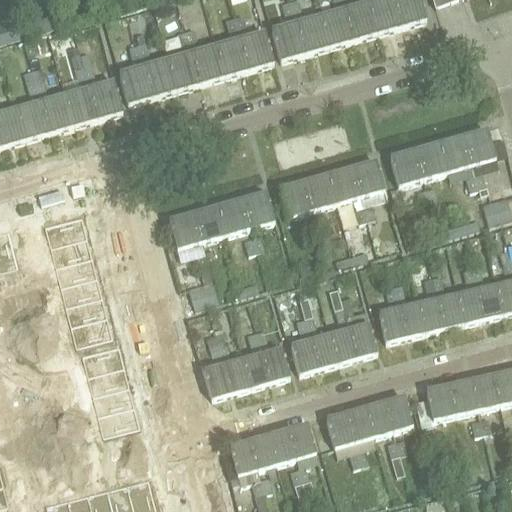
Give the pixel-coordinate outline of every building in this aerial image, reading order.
[(426,27),(424,19),(418,0),(403,0),(393,3),(402,34),(426,27)] [(470,0),(431,0),(435,14),(470,0)] [(296,3),(288,5),(292,18),(300,15),(296,3)] [(393,3),(369,10),(378,41),(402,34),(393,3)] [(284,20),(292,18),(288,5),(280,8),(284,20)] [(353,48),(378,41),(369,10),(344,17),(353,48)] [(344,17),(320,24),(329,54),(353,48),(344,17)] [(55,19),(32,28),(37,41),(49,36),(61,32),(60,30),(55,19)] [(241,19),(233,21),(237,34),(244,32),(241,19)] [(229,36),(237,34),(233,21),(226,23),(229,36)] [(320,24),(296,31),(305,61),(329,54),(320,24)] [(0,31),(0,51),(24,45),(19,26),(0,31)] [(292,65),(305,61),(296,31),(295,31),(272,37),(278,61),(280,68),(288,66),(292,65)] [(193,35),(185,37),(189,49),(197,47),(193,35)] [(181,51),(189,49),(185,37),(177,39),(181,51)] [(265,39),(241,46),(249,77),(273,70),(271,63),(265,39)] [(225,84),(249,77),(241,46),(216,53),(225,84)] [(145,48),(137,50),(140,63),(148,60),(145,48)] [(133,65),(140,63),(137,50),(129,52),(133,65)] [(82,71),(79,60),(77,53),(69,55),(74,74),(78,87),(86,85),(82,71)] [(216,53),(192,60),(201,91),(225,84),(216,53)] [(79,60),(82,71),(86,85),(94,82),(87,58),(79,60)] [(201,91),(192,60),(168,66),(177,98),(201,91)] [(168,66),(144,73),(152,105),(177,98),(168,66)] [(119,80),(126,104),(128,112),(152,105),(144,73),(119,80)] [(39,74),(31,76),(37,98),(45,96),(39,74)] [(37,98),(31,76),(23,78),(30,101),(37,98)] [(114,88),(90,95),(98,126),(123,119),(119,108),(114,88)] [(90,95),(65,102),(74,133),(98,126),(90,95)] [(65,102),(41,109),(50,140),(74,133),(65,102)] [(50,140),(41,109),(17,116),(26,147),(50,140)] [(26,147),(17,116),(0,120),(0,149),(1,154),(26,147)] [(474,136),(452,142),(462,178),(484,172),(474,136)] [(452,142),(432,147),(443,184),(462,178),(452,142)] [(432,147),(413,153),(423,190),(443,184),(432,147)] [(413,153),(393,159),(403,195),(423,190),(413,153)] [(393,159),(373,164),(384,201),(403,195),(393,159)] [(373,164),(352,170),(362,207),(384,201),(373,164)] [(322,179),(301,185),(311,221),(333,215),(322,179)] [(301,185),(281,190),(291,227),(311,221),(301,185)] [(281,190),(261,196),(272,233),(291,227),(281,190)] [(261,196),(242,202),(252,238),(272,233),(261,196)] [(242,202),(222,207),(233,244),(252,238),(242,202)] [(222,207),(201,213),(211,250),(233,244),(222,207)] [(479,210),(472,213),(475,224),(483,222),(479,210)] [(472,213),(464,215),(467,227),(475,224),(472,213)] [(50,250),(87,241),(81,219),(45,229),(50,250)] [(440,222),(432,224),(436,235),(443,233),(440,222)] [(432,224),(425,226),(428,238),(436,235),(432,224)] [(499,227),(462,236),(467,258),(504,248),(499,227)] [(401,233),(393,235),(396,247),(404,244),(401,233)] [(8,234),(0,236),(0,275),(18,271),(8,234)] [(393,235),(385,237),(389,249),(396,247),(393,235)] [(50,250),(55,270),(92,261),(87,241),(50,250)] [(20,250),(22,258),(34,255),(32,247),(20,250)] [(504,248),(467,258),(472,278),(509,268),(504,248)] [(404,252),(397,254),(400,266),(408,264),(404,252)] [(328,253),(320,256),(324,267),(332,265),(328,253)] [(397,254),(389,256),(392,268),(400,266),(397,254)] [(34,255),(22,258),(24,265),(36,263),(34,255)] [(320,256),(313,258),(316,270),(324,267),(320,256)] [(434,257),(423,261),(425,269),(436,265),(434,257)] [(97,281),(92,261),(55,270),(60,290),(97,281)] [(365,263),(357,265),(361,277),(369,275),(365,263)] [(289,265),(281,267),(285,279),(292,276),(289,265)] [(357,265),(350,268),(353,279),(361,277),(357,265)] [(436,265),(425,269),(427,276),(439,273),(436,265)] [(281,267),(273,269),(277,281),(285,279),(281,267)] [(511,279),(509,268),(472,278),(477,297),(511,288),(511,279)] [(326,274),(318,276),(322,288),(329,286),(326,274)] [(250,276),(242,278),(245,290),(253,287),(250,276)] [(318,276),(310,279),(314,290),(322,288),(318,276)] [(242,278),(234,280),(238,292),(245,290),(242,278)] [(97,281),(60,290),(65,310),(102,300),(97,281)] [(32,297),(44,294),(42,286),(30,289),(32,297)] [(511,288),(477,297),(483,319),(511,311),(511,288)] [(44,294),(32,297),(34,305),(46,302),(44,294)] [(260,295),(223,304),(229,326),(265,316),(260,295)] [(453,295),(441,298),(443,306),(455,303),(453,295)] [(433,296),(411,302),(422,339),(443,333),(433,296)] [(302,299),(290,302),(292,310),(304,307),(302,299)] [(70,330),(107,320),(102,300),(65,310),(70,330)] [(411,302),(392,308),(402,345),(422,339),(411,302)] [(455,303),(443,306),(446,314),(457,310),(455,303)] [(15,316),(12,304),(4,306),(7,318),(15,316)] [(304,307),(292,310),(295,318),(306,314),(304,307)] [(392,308),(372,314),(383,350),(402,345),(392,308)] [(372,314),(352,319),(363,356),(383,350),(372,314)] [(265,316),(229,326),(234,346),(270,336),(265,316)] [(352,319),(333,325),(343,362),(363,356),(352,319)] [(113,342),(107,320),(70,330),(76,351),(113,342)] [(333,325),(311,331),(322,368),(343,362),(333,325)] [(23,342),(35,339),(33,331),(21,334),(23,342)] [(270,336),(234,346),(239,365),(275,356),(270,336)] [(12,348),(24,345),(22,337),(10,340),(12,348)] [(35,339),(23,342),(25,349),(37,346),(35,339)] [(306,340),(294,343),(296,351),(308,348),(306,340)] [(24,345),(12,348),(14,356),(26,353),(24,345)] [(308,348),(296,351),(299,359),(310,355),(308,348)] [(87,380),(124,370),(119,349),(82,358),(87,380)] [(275,356),(239,365),(244,387),(281,378),(275,356)] [(87,380),(92,400),(129,390),(124,370),(87,380)] [(13,381),(15,389),(27,386),(25,378),(13,381)] [(34,385),(36,393),(48,390),(46,382),(34,385)] [(29,394),(27,386),(15,389),(17,397),(29,394)] [(50,398),(48,390),(36,393),(38,401),(50,398)] [(134,410),(129,390),(92,400),(97,419),(134,410)] [(511,395),(498,399),(504,420),(511,418),(511,395)] [(458,406),(436,413),(447,449),(468,443),(458,406)] [(140,432),(134,410),(97,419),(103,441),(140,432)] [(436,413),(417,418),(427,455),(447,449),(436,413)] [(23,421),(25,429),(37,426),(35,418),(23,421)] [(417,418),(397,424),(408,461),(427,455),(417,418)] [(482,418),(471,421),(473,429),(484,426),(482,418)] [(37,426),(40,434),(51,431),(49,423),(37,426)] [(397,424),(378,430),(388,466),(408,461),(397,424)] [(39,433),(37,426),(25,429),(27,436),(39,433)] [(484,426),(473,429),(475,437),(486,434),(484,426)] [(378,430),(358,435),(369,472),(388,466),(378,430)] [(53,439),(51,431),(40,434),(42,442),(53,439)] [(358,435),(336,442),(347,478),(369,472),(358,435)] [(124,443),(116,445),(119,457),(127,455),(124,443)] [(119,457),(116,445),(108,447),(111,459),(119,457)] [(55,454),(58,465),(66,463),(63,452),(55,454)] [(84,453),(76,455),(79,467),(87,465),(84,453)] [(296,453),(259,463),(265,484),(302,475),(296,453)] [(58,465),(55,454),(47,456),(50,467),(58,465)] [(333,459),(321,462),(323,470),(335,467),(333,459)] [(485,459),(473,462),(475,470),(487,467),(485,459)] [(335,467),(323,470),(325,478),(337,475),(335,467)] [(487,467),(475,470),(477,478),(489,475),(487,467)] [(24,475),(26,483),(38,480),(36,472),(24,475)] [(302,475),(265,484),(270,504),(307,495),(302,475)] [(463,476),(455,478),(458,490),(466,488),(463,476)] [(455,478),(447,480),(450,492),(458,490),(455,478)] [(38,480),(26,483),(28,491),(40,488),(38,480)] [(127,487),(132,511),(155,511),(148,482),(127,487)] [(132,511),(127,487),(107,492),(111,511),(132,511)] [(0,510),(8,508),(3,489),(0,489),(0,510)] [(87,497),(90,511),(111,511),(107,492),(87,497)] [(413,509),(402,511),(484,511),(480,492),(428,505),(420,507),(413,509)] [(425,493),(417,495),(420,507),(428,505),(425,493)] [(311,511),(307,495),(270,504),(271,511),(311,511)] [(417,495),(410,497),(413,509),(420,507),(417,495)] [(67,502),(69,511),(90,511),(87,497),(67,502)] [(384,497),(376,499),(379,510),(387,508),(384,497)] [(503,497),(491,500),(493,508),(505,505),(503,497)] [(343,499),(331,502),(333,509),(345,506),(343,499)] [(376,499),(368,501),(371,511),(372,511),(379,510),(376,499)] [(69,511),(67,502),(45,508),(46,511),(69,511)]
